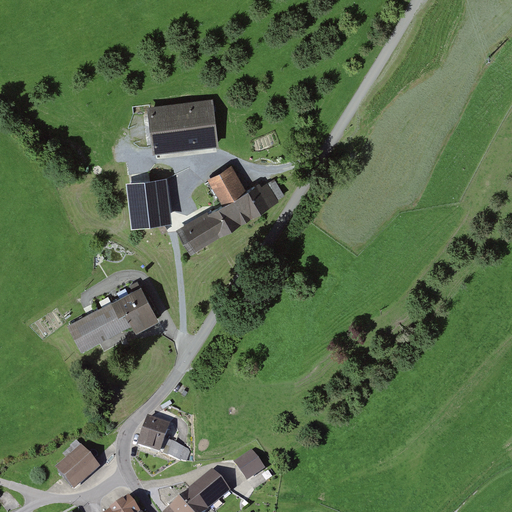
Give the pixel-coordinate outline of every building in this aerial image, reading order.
[(145,108),(152,155),(217,146),(211,99),(145,108)] [(178,230),(192,254),(286,198),(273,175),(247,191),(232,165),(207,180),(222,205),(178,230)] [(167,177),(126,182),(132,226),(172,221),(167,177)] [(138,332),(161,320),(143,285),(140,286),(136,278),(129,282),(132,288),(65,323),(81,353),(135,325),(138,332)] [(172,441),(165,439),(170,424),(147,417),(138,447),(146,449),(145,452),(154,455),(155,453),(161,455),(162,452),(168,454),(167,458),(187,464),(191,451),(171,444),(172,441)] [(55,469),(75,492),(100,469),(77,443),(62,456),(66,460),(55,469)] [(234,462),(248,483),(267,470),(253,449),(234,462)] [(211,511),(229,496),(211,475),(168,511),(211,511)] [(142,511),(136,504),(133,506),(127,498),(109,511),(108,511),(142,511)]
